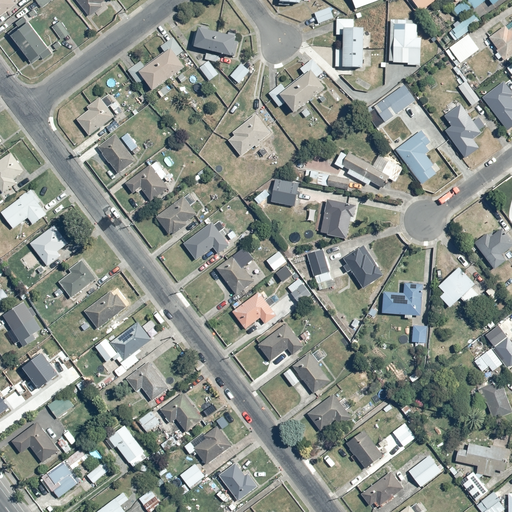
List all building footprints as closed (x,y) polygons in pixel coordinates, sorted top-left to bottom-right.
[(0,0),(0,15),(0,16),(18,3),(15,0),(0,0)] [(103,1),(103,0),(79,0),(91,16),(105,5),(103,1)] [(381,0),(353,0),(357,9),(381,0)] [(409,0),(413,5),(416,4),(421,10),(435,0),(409,0)] [(451,0),(448,3),(461,19),(467,14),(475,25),(483,18),(476,9),(487,0),(489,0),(494,6),(500,0),(451,0)] [(335,18),(330,7),(315,13),(320,23),(335,18)] [(16,42),(18,40),(34,60),(51,47),(31,21),(26,14),(16,22),(18,25),(8,32),(16,42)] [(71,32),(62,19),(53,26),(62,39),(71,32)] [(355,27),(355,19),(338,19),(337,34),(344,35),(343,60),(336,60),(336,76),(353,76),(354,67),(365,68),(366,28),(355,27)] [(456,41),(472,29),(468,23),(467,24),(463,20),(449,32),(456,41)] [(511,55),(511,22),(490,37),(505,60),(511,55)] [(239,37),(237,36),(238,30),(230,28),(229,34),(209,30),(210,27),(201,25),(199,32),(195,31),(192,46),(234,56),(239,37)] [(480,49),(469,34),(446,50),(457,66),(480,49)] [(183,51),(174,38),(163,46),(167,52),(146,67),(142,62),(129,71),(139,84),(146,78),(155,91),(187,68),(177,54),(183,51)] [(324,72),(314,59),(303,68),(307,74),(287,89),(283,84),(270,93),(280,107),(287,101),(297,113),(328,89),(318,77),(324,72)] [(219,74),(209,61),(200,68),(210,81),(219,74)] [(250,70),(242,63),(231,75),(240,83),(250,70)] [(511,76),(511,64),(502,71),(508,80),(511,76)] [(480,100),(466,81),(459,86),(473,105),(480,100)] [(416,100),(405,85),(375,106),(367,111),(378,127),(416,100)] [(120,107),(109,92),(89,107),(91,109),(78,118),(90,135),(115,117),(112,113),(120,107)] [(472,119),(461,104),(445,115),(453,126),(447,131),(466,158),(480,148),(474,139),(482,133),(480,130),(486,125),(478,114),(472,119)] [(255,146),(257,148),(262,145),(260,142),(272,133),(257,113),(233,132),(235,135),(229,139),(242,156),(255,146)] [(430,150),(427,145),(431,142),(427,137),(422,130),(396,149),(423,184),(440,172),(426,153),(430,150)] [(136,161),(116,134),(99,147),(119,174),(136,161)] [(329,181),(352,185),(353,176),(369,185),(371,181),(384,188),(391,192),(404,168),(380,155),(374,165),(343,149),(334,166),(343,171),(312,168),(310,184),(328,186),(329,181)] [(25,171),(12,153),(0,161),(0,187),(4,193),(18,183),(14,179),(25,171)] [(163,169),(157,161),(127,184),(135,195),(143,189),(152,201),(169,188),(157,173),(163,169)] [(298,184),(275,179),(271,202),(293,206),(298,184)] [(48,214),(31,191),(2,212),(15,229),(29,218),(34,224),(48,214)] [(196,202),(188,192),(156,217),(171,235),(198,214),(191,206),(196,202)] [(357,204),(319,198),(313,232),(348,238),(351,216),(355,217),(357,204)] [(227,228),(221,219),(214,224),(212,221),(184,242),(197,260),(214,247),(219,254),(228,247),(231,251),(242,243),(230,227),(227,228)] [(69,247),(54,226),(31,243),(48,266),(61,256),(60,254),(69,247)] [(511,248),(511,245),(503,227),(478,241),(493,269),(508,262),(503,253),(511,248)] [(363,245),(344,259),(347,263),(344,265),(349,272),(352,270),(364,288),(383,275),(369,255),(363,245)] [(255,259),(245,246),(217,268),(237,295),(255,281),(244,267),(255,259)] [(334,286),(330,272),(329,267),(331,267),(328,256),(326,257),(324,249),(308,253),(314,276),(318,275),(322,289),(334,286)] [(288,261),(279,250),(267,260),(275,271),(288,261)] [(97,280),(81,259),(70,267),(73,272),(60,282),(73,299),(97,280)] [(462,299),(477,284),(460,267),(440,287),(446,292),(441,297),(453,308),(462,299)] [(421,315),(421,312),(427,313),(428,301),(422,300),(423,281),(406,279),(397,279),(396,293),(385,292),(384,312),(405,314),(405,318),(413,319),(414,315),(421,315)] [(311,293),(304,284),(291,293),(297,302),(311,293)] [(477,284),(462,299),(469,306),(484,291),(477,284)] [(0,306),(12,297),(4,287),(0,289),(0,306)] [(114,290),(85,311),(99,330),(128,308),(114,290)] [(266,324),(277,315),(270,307),(276,302),(271,296),(265,300),(259,292),(234,311),(247,329),(261,317),(266,324)] [(43,330),(25,302),(4,315),(25,347),(33,342),(30,338),(43,330)] [(136,355),(163,333),(152,320),(144,327),(140,321),(112,343),(108,337),(96,346),(110,363),(105,366),(115,379),(139,360),(136,355)] [(306,345),(287,322),(259,344),(272,362),(288,349),(293,355),(306,345)] [(413,325),(412,342),(416,342),(415,348),(426,349),(428,325),(413,325)] [(495,348),(509,338),(499,325),(486,335),(495,348)] [(308,330),(301,334),(307,343),(314,338),(308,330)] [(511,341),(509,338),(495,348),(510,367),(511,365),(511,341)] [(503,364),(491,348),(474,360),(482,371),(489,366),(493,371),(503,364)] [(49,359),(41,349),(28,359),(36,370),(49,359)] [(325,358),(318,349),(315,352),(314,351),(294,366),(314,393),(331,381),(318,363),(325,358)] [(170,388),(150,361),(127,378),(137,390),(142,386),(153,401),(170,388)] [(300,381),(291,368),(284,373),(294,386),(300,381)] [(97,383),(91,373),(84,377),(93,391),(94,394),(107,386),(102,379),(97,383)] [(33,390),(21,376),(0,392),(0,397),(19,420),(31,410),(26,405),(41,393),(36,387),(33,390)] [(93,391),(84,377),(76,382),(85,396),(93,391)] [(475,390),(473,387),(469,389),(470,392),(467,393),(475,411),(486,406),(488,406),(495,421),(511,412),(511,406),(500,379),(478,389),(475,390)] [(203,418),(183,392),(160,410),(170,422),(176,418),(186,431),(203,418)] [(334,393),(309,413),(321,431),(336,420),(341,425),(352,416),(347,409),(352,405),(345,396),(340,400),(334,393)] [(160,422),(152,411),(139,420),(147,431),(160,422)] [(59,450),(38,422),(13,441),(22,453),(31,446),(43,462),(59,450)] [(416,437),(404,422),(393,432),(405,447),(416,437)] [(149,457),(125,425),(111,436),(134,468),(149,457)] [(193,457),(198,453),(207,465),(233,444),(218,426),(206,435),(203,431),(184,446),(193,457)] [(382,450),(379,446),(386,440),(381,434),(372,441),(363,429),(345,442),(364,466),(378,456),(379,458),(386,452),(383,448),(382,450)] [(510,448),(480,442),(460,439),(456,461),(478,465),(477,473),(494,477),(496,470),(505,472),(510,448)] [(71,455),(64,461),(41,479),(51,492),(54,490),(60,498),(83,480),(75,471),(73,472),(72,471),(88,458),(80,448),(71,455)] [(157,453),(149,460),(163,476),(171,469),(157,453)] [(422,486),(445,468),(440,462),(438,464),(430,454),(409,470),(422,486)] [(110,469),(103,461),(87,475),(94,483),(110,469)] [(240,502),(260,486),(249,472),(246,474),(237,462),(219,475),(240,502)] [(178,491),(183,497),(191,490),(190,488),(206,476),(196,463),(181,475),(187,483),(178,491)] [(489,490),(473,471),(461,480),(477,500),(489,490)] [(404,489),(392,472),(362,493),(371,506),(374,503),(379,510),(396,497),(395,495),(404,489)] [(424,497),(434,489),(430,483),(420,491),(424,497)] [(150,511),(162,504),(152,490),(140,498),(149,511),(150,511)] [(500,511),(506,509),(500,500),(501,499),(495,491),(477,504),(482,511),(500,511)] [(130,499),(124,492),(96,511),(126,511),(121,505),(130,499)] [(422,511),(426,509),(420,501),(412,507),(410,506),(401,511),(422,511)]
